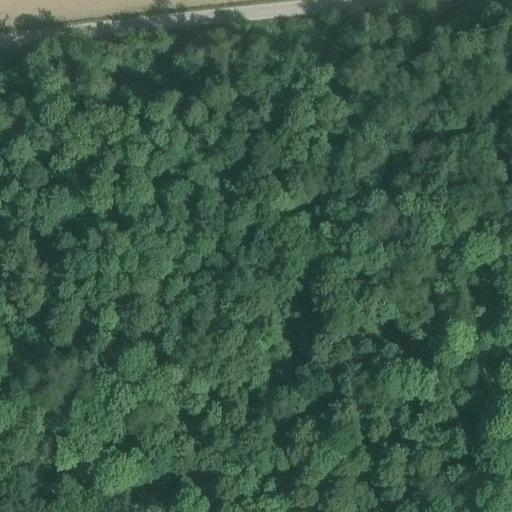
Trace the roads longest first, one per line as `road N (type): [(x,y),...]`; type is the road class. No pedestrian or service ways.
road 1 (unclassified): [(211,0),(0,22)]
road 2 (track): [(0,456),(159,511)]
